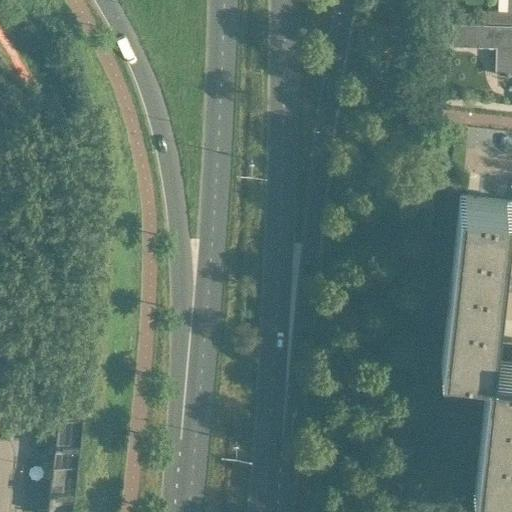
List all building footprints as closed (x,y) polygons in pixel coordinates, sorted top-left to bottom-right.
[(488,8),(487,22),(511,23),(511,0),(509,0),(510,9),(488,8)] [(511,23),(487,22),(452,21),(452,44),(496,45),(495,73),(511,73),(511,23)] [(446,315),(441,359),(488,364),(476,472),(474,491),(511,495),(511,340),(496,339),(499,317),(511,199),(477,195),(467,194),(460,194),(446,315)] [(57,430),(54,462),(54,463),(79,466),(84,417),(48,413),(48,415),(52,429),(57,430)] [(54,463),(54,462),(43,461),(43,462),(47,477),(52,478),(49,510),(38,509),(38,511),(46,511),(73,511),(79,466),(54,463)]
